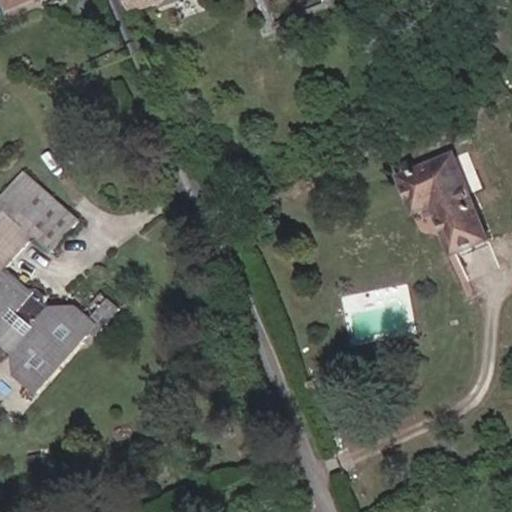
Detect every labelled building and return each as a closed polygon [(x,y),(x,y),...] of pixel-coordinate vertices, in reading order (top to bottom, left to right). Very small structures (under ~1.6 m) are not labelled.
[(126,0),(131,13),(164,0),(126,0)] [(456,168),(403,189),(415,220),(432,213),(452,265),(488,251),(456,168)] [(48,311),(42,305),(46,299),(34,290),(31,293),(5,270),(31,238),(49,255),(76,226),(21,175),(0,198),(0,209),(11,220),(0,234),(0,327),(11,316),(29,333),(48,311)] [(96,320),(88,329),(96,336),(118,307),(106,296),(90,314),(96,320)] [(78,321),(87,311),(80,305),(65,308),(78,321)] [(65,308),(48,311),(29,333),(15,349),(14,373),(34,392),(88,329),(96,320),(90,314),(87,311),(78,321),(65,308)] [(0,339),(15,349),(29,333),(11,316),(0,327),(0,339)]
